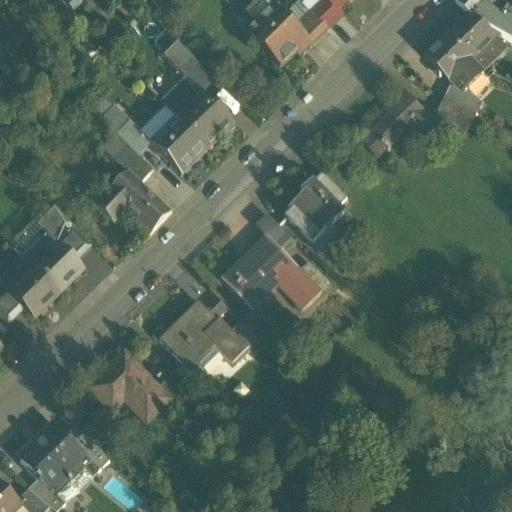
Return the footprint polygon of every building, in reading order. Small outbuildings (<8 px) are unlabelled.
[(294,29),(274,9),(272,11),(261,0),(245,15),(256,26),(246,36),(280,71),(295,55),(298,58),(304,58),(313,49),(294,29)] [(320,0),(325,4),(337,16),(338,15),(353,0),(320,0)] [(497,8),(487,0),(459,0),(456,4),(470,17),(479,25),(497,8)] [(337,16),(325,4),(311,18),(328,35),(343,20),(338,15),(337,16)] [(311,18),(308,15),(294,29),(313,49),(328,35),(311,18)] [(470,17),(447,40),(473,66),(497,43),(479,25),(470,17)] [(511,27),(495,18),(488,31),(511,45),(511,27)] [(473,66),(447,40),(425,61),(451,88),(473,66)] [(176,45),(162,60),(178,76),(193,62),(176,45)] [(211,81),(193,62),(178,76),(186,84),(197,95),(211,81)] [(186,84),(165,105),(179,119),(200,98),(197,95),(186,84)] [(476,101),(451,88),(446,98),(472,113),(476,101)] [(422,116),(403,96),(392,107),(397,111),(368,139),(383,154),(408,130),(422,116)] [(179,119),(176,122),(207,154),(233,128),(201,97),(200,98),(179,119)] [(472,113),(446,98),(437,117),(434,123),(444,129),(443,130),(457,138),(472,113)] [(422,116),(408,130),(434,145),(443,130),(444,129),(434,123),(422,116)] [(176,122),(149,147),(180,179),(207,154),(176,122)] [(147,144),(129,125),(116,138),(128,151),(134,157),(147,144)] [(134,157),(128,151),(114,165),(125,177),(127,175),(140,187),(152,175),(134,157)] [(140,187),(127,175),(125,177),(94,210),(112,228),(124,216),(148,240),(170,217),(140,187)] [(346,203),(321,177),(312,186),(338,211),(346,203)] [(312,186),(311,184),(298,197),(301,200),(283,218),(311,247),(330,229),(331,230),(343,217),(338,211),(312,186)] [(294,248),(266,219),(254,230),(264,240),(264,239),(283,259),(294,248)] [(264,240),(220,283),(248,312),(276,284),(297,304),(293,308),(301,316),(320,297),(296,272),(283,259),(264,239),(264,240)] [(58,248),(33,272),(58,298),(83,274),(58,248)] [(33,272),(9,296),(20,308),(34,322),(58,298),(33,272)] [(1,305),(12,316),(20,308),(10,297),(1,305)] [(197,305),(158,343),(182,369),(189,377),(214,352),(232,369),(248,353),(231,335),(219,323),(217,325),(197,305)] [(260,347),(240,327),(231,335),(248,353),(251,356),(260,347)] [(157,394),(122,360),(88,395),(106,413),(116,403),(145,431),(168,408),(169,406),(157,394)] [(189,377),(182,369),(173,378),(192,394),(199,387),(189,377)] [(192,394),(173,378),(157,394),(169,406),(168,408),(173,413),(192,394)] [(52,428),(39,440),(42,443),(19,464),(38,485),(47,495),(49,494),(63,481),(84,461),(85,461),(82,458),(64,440),(52,428)] [(94,447),(74,430),(64,440),(82,458),(94,447)] [(94,447),(82,458),(85,461),(84,461),(90,467),(98,475),(112,462),(94,447)] [(84,461),(63,481),(69,487),(90,467),(84,461)] [(47,495),(38,485),(27,495),(46,511),(59,511),(63,509),(49,494),(47,495)] [(0,489),(0,511),(19,511),(20,511),(21,511),(16,506),(0,489)] [(46,511),(27,495),(16,506),(21,511),(20,511),(46,511)]
